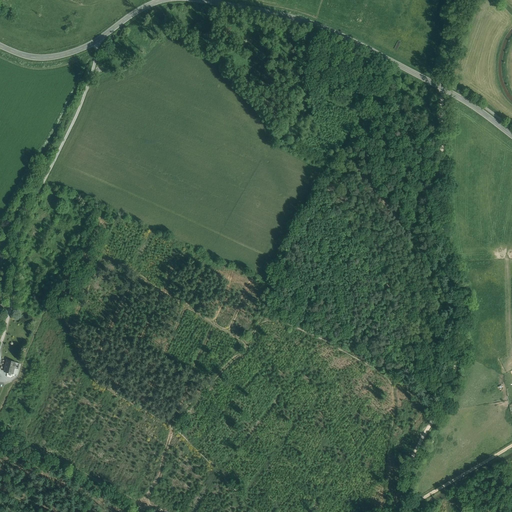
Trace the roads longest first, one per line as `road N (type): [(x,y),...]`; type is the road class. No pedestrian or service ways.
road 1 (track): [(444,89),(440,214),(462,301),(457,380),(407,471),(408,511)]
road 2 (secondary): [(511,135),(440,86),(335,33),(201,0)]
road 3 (secondary): [(161,0),(75,51),(42,58),(0,45)]
road 4 (track): [(511,444),(407,504)]
